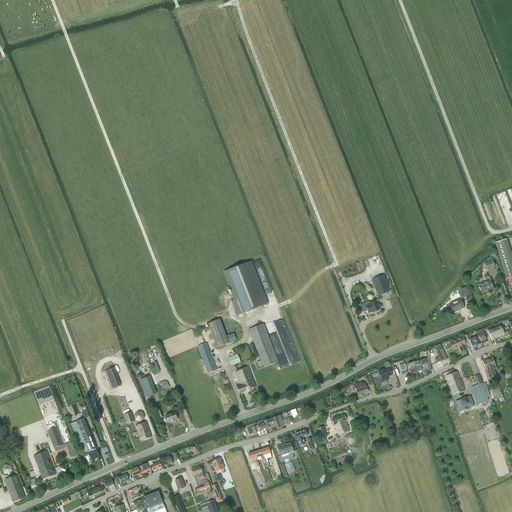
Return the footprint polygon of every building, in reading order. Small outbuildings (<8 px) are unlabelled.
[(508,224),(511,222),(511,213),(505,193),(498,196),(508,224)] [(506,239),(495,243),(498,252),(504,273),(506,279),(507,279),(507,278),(511,277),(511,256),(509,248),(506,239)] [(495,267),(493,261),(484,264),(487,270),(495,267)] [(251,262),(223,273),(229,288),(234,300),(231,301),(237,316),(267,304),(251,262)] [(389,291),(383,275),(372,280),(378,296),(389,291)] [(490,290),(493,289),(490,280),(478,285),(481,293),(490,289),(490,290)] [(464,297),(469,294),(466,287),(458,291),(460,296),(463,295),(464,297)] [(447,311),(451,309),(453,313),(464,308),(460,299),(449,304),(449,305),(445,306),(447,311)] [(379,310),(375,301),(369,303),(370,305),(366,306),(368,313),(372,312),(373,312),(379,310)] [(217,348),(228,343),(219,320),(208,324),(217,348)] [(263,324),(248,330),(260,361),(257,362),(259,368),(262,366),(263,368),(278,362),(263,324)] [(504,335),(508,334),(506,330),(503,332),(500,326),(487,331),(491,340),(494,338),(494,339),(504,335)] [(481,329),(476,332),(481,344),(487,342),(481,329)] [(229,343),(236,340),(234,334),(227,336),(229,343)] [(477,336),(469,339),(472,347),(480,343),(477,336)] [(455,349),(458,347),(460,352),(466,350),(463,344),(465,343),(462,337),(459,339),(458,339),(455,340),(455,341),(452,342),(455,349)] [(207,374),(216,370),(206,343),(197,347),(207,374)] [(442,362),(447,359),(442,349),(436,351),(439,357),(441,361),(442,362)] [(237,355),(228,358),(231,366),(240,362),(237,355)] [(414,366),(416,373),(417,373),(416,372),(422,371),(421,367),(428,364),(426,358),(413,362),(415,366),(414,366)] [(485,369),(493,366),(494,370),(496,369),(492,358),(482,362),(485,369)] [(415,366),(413,362),(408,364),(411,375),(412,375),(412,374),(416,373),(414,366),(415,366)] [(493,366),(485,369),(488,379),(496,376),(494,370),(493,366)] [(235,373),(239,384),(240,385),(236,386),(239,394),(256,387),(255,384),(248,367),(235,373)] [(120,385),(113,368),(104,372),(111,389),(120,385)] [(385,370),(385,369),(377,372),(381,383),(388,380),(387,377),(393,376),(390,368),(385,370)] [(446,376),(449,384),(452,395),(464,390),(462,384),(457,372),(446,376)] [(149,377),(140,380),(147,398),(156,394),(149,377)] [(354,389),(354,390),(354,391),(355,392),(356,392),(357,392),(358,395),(362,394),(362,392),(367,391),(365,384),(364,384),(362,385),(362,384),(361,383),(358,384),(355,385),(356,388),(355,388),(354,389)] [(487,397),(482,384),(472,388),(478,404),(487,401),(485,397),(487,397)] [(470,396),(456,402),(460,412),(474,406),(470,396)] [(124,418),(119,420),(121,426),(126,424),(134,421),(131,412),(123,415),(124,418)] [(138,412),(135,416),(136,420),(138,421),(140,424),(142,424),(141,421),(144,418),(142,413),(138,412)] [(168,423),(178,419),(174,412),(165,416),(168,423)] [(338,435),(349,431),(346,421),(344,415),(332,419),(334,425),(338,435)] [(264,423),(266,428),(275,425),(276,428),(284,426),(280,416),(273,418),(268,420),(263,421),(264,423)] [(95,449),(83,419),(71,424),(74,431),(83,452),(85,451),(85,453),(95,449)] [(135,426),(136,427),(141,441),(151,437),(145,422),(142,424),(140,424),(135,426)] [(251,428),(247,429),(249,435),(252,434),(257,432),(257,430),(259,429),(259,430),(260,430),(261,431),(263,431),(263,429),(266,428),(264,423),(258,426),(255,426),(251,428)] [(326,436),(323,427),(318,429),(321,438),(326,436)] [(54,448),(63,445),(56,428),(48,431),(54,448)] [(307,436),(305,431),(295,434),(297,440),(299,446),(305,444),(303,438),(307,436)] [(351,444),(355,442),(356,437),(352,434),(348,436),(347,440),(351,444)] [(311,438),(306,440),(309,449),(314,448),(316,447),(313,438),(311,438)] [(285,444),(283,445),(277,447),(280,456),(293,451),(290,443),(286,445),(285,444)] [(96,451),(95,449),(96,449),(95,449),(85,453),(83,454),(84,458),(88,454),(91,461),(99,457),(96,451)] [(261,450),(254,452),(256,458),(260,457),(260,458),(263,457),(263,456),(261,450)] [(43,480),(55,475),(46,451),(34,456),(43,480)] [(166,465),(172,463),(169,456),(163,458),(164,459),(160,460),(163,466),(166,465)] [(212,466),(214,472),(224,468),(220,458),(216,460),(218,464),(212,466)] [(218,464),(216,460),(210,462),(208,463),(209,468),(208,468),(210,474),(214,472),(212,466),(218,464)] [(153,464),(151,461),(147,462),(148,463),(149,466),(150,469),(151,468),(152,471),(161,467),(159,462),(153,464)] [(150,469),(149,466),(148,463),(140,467),(141,469),(141,470),(143,475),(151,471),(150,469)] [(13,473),(9,464),(2,466),(6,475),(13,473)] [(199,476),(203,475),(202,472),(200,466),(191,470),(193,475),(194,475),(195,478),(199,476)] [(137,468),(131,471),(131,473),(133,477),(140,474),(139,471),(137,468)] [(129,480),(131,479),(129,475),(128,474),(126,475),(118,478),(117,476),(114,478),(117,485),(120,483),(121,484),(129,480)] [(220,474),(216,476),(220,486),(225,484),(224,480),(223,481),(220,474)] [(13,502),(24,498),(16,476),(4,480),(13,502)] [(106,487),(113,484),(111,479),(100,484),(101,485),(87,492),(89,496),(104,490),(102,487),(106,485),(106,487)] [(181,479),(175,481),(178,490),(184,488),(184,487),(185,487),(186,487),(185,487),(183,481),(182,482),(181,479)] [(196,495),(211,490),(208,482),(203,483),(204,486),(195,490),(196,495)] [(222,500),(216,484),(212,486),(218,502),(222,500)] [(165,511),(158,492),(144,497),(146,501),(147,505),(149,509),(147,509),(147,511),(165,511)] [(174,497),(173,497),(179,511),(184,511),(178,495),(174,497)] [(143,499),(133,502),(136,510),(141,509),(142,511),(147,511),(147,509),(149,509),(147,505),(146,501),(144,501),(143,499)] [(214,501),(201,505),(202,509),(208,507),(209,511),(216,511),(218,511),(214,501)]
